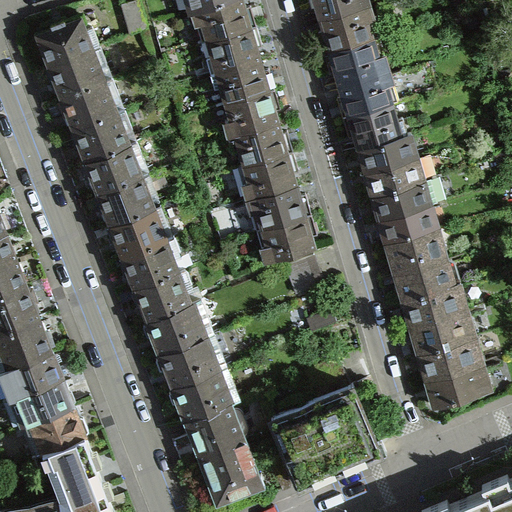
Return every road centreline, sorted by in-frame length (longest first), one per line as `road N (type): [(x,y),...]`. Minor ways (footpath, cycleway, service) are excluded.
road 1 (residential): [(281,0),(418,467)]
road 2 (residential): [(0,67),(165,511)]
